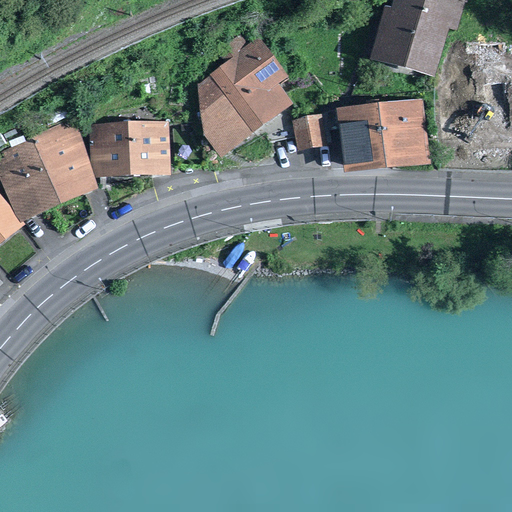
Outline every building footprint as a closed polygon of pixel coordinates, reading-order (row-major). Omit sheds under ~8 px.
[(387,12),(375,54),(432,71),(445,26),(453,29),(461,0),(396,0),(393,13),(387,12)] [(231,65),(215,76),(250,127),(284,102),(272,85),(280,79),(255,45),(247,51),(240,41),(222,54),(231,65)] [(465,42),(465,79),(506,79),(505,43),(465,42)] [(219,149),(250,127),(215,76),(202,84),(213,99),(205,104),(208,131),(219,149)] [(508,125),(506,79),(443,86),(445,130),(508,125)] [(347,165),(385,160),(378,111),(378,104),(367,105),(368,114),(353,115),(354,125),(343,127),(347,165)] [(419,107),(378,111),(385,160),(424,156),(419,107)] [(298,147),(325,143),(320,116),(293,122),(265,134),(269,143),(296,137),(298,147)] [(88,170),(168,169),(166,127),(87,128),(88,170)] [(173,148),(176,163),(202,163),(190,127),(174,128),(173,148)] [(8,157),(0,160),(0,180),(6,177),(22,213),(92,183),(68,129),(59,133),(58,130),(7,153),(8,157)] [(0,237),(15,225),(0,207),(0,237)]
